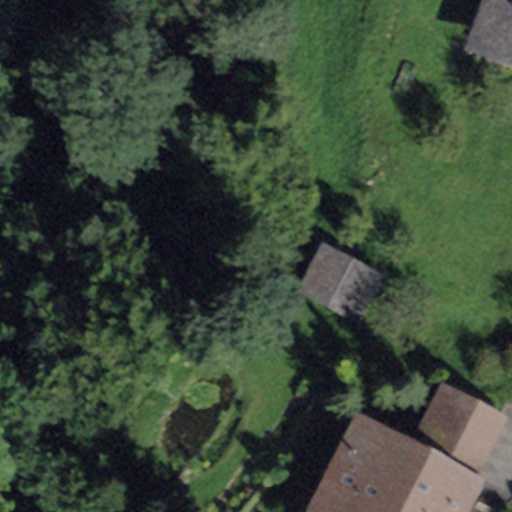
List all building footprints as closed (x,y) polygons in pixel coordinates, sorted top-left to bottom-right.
[(511,0),(499,0),(475,70),(511,82),(511,0)] [(367,334),(389,284),(324,256),(303,306),(367,334)] [(511,426),(448,396),(418,457),(482,488),(511,427),(511,426)] [(326,511),(390,511),(418,457),(366,431),(326,511)] [(482,511),(492,493),(482,488),(418,457),(390,511),(482,511)]
